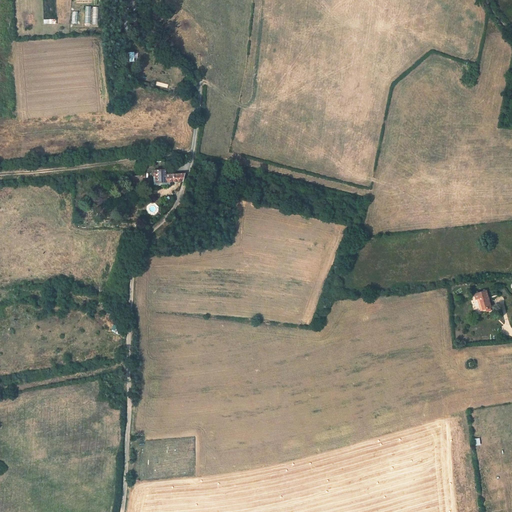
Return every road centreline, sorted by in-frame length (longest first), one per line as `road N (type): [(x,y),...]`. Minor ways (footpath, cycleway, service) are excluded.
road 1 (track): [(173,210),(140,239),(132,265),(121,511)]
road 2 (unclassified): [(131,0),(142,37),(183,67),(199,100),(195,155),(173,210)]
